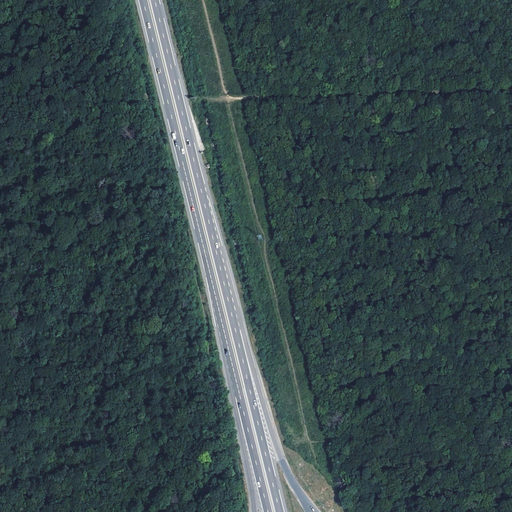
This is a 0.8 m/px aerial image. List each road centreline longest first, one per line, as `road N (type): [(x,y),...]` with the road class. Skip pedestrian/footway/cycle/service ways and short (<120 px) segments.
road 1 (track): [(216,511),(204,316),(153,107),(102,57)]
road 2 (motorway): [(142,0),(235,379)]
road 3 (motorway): [(233,321),(154,0)]
road 4 (motorway): [(279,511),(233,321)]
road 5 (track): [(372,94),(200,99)]
road 6 (track): [(87,0),(102,57),(0,10)]
road 7 (track): [(0,105),(149,98)]
road 8 (motorway): [(282,460),(233,321)]
road 9 (track): [(511,86),(372,94)]
road 10 (motorway): [(235,379),(267,511)]
road 11 (motorway): [(235,379),(254,511)]
